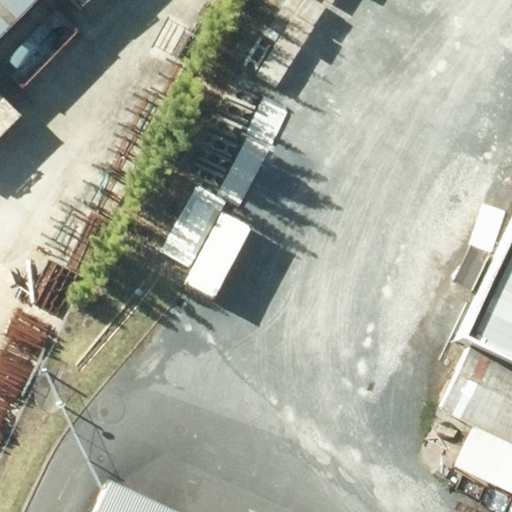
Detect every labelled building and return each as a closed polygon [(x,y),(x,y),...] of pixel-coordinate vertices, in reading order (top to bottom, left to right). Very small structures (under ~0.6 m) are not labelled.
[(0,0),(0,47),(46,0),(0,0)] [(439,133),(508,0),(322,0),(293,56),(439,133)] [(339,150),(280,122),(210,268),(269,296),(339,150)] [(511,246),(434,416),(511,452),(511,455),(503,476),(511,479),(511,246)] [(5,270),(0,277),(0,346),(36,371),(73,316),(5,270)] [(157,511),(109,490),(98,511),(157,511)]
